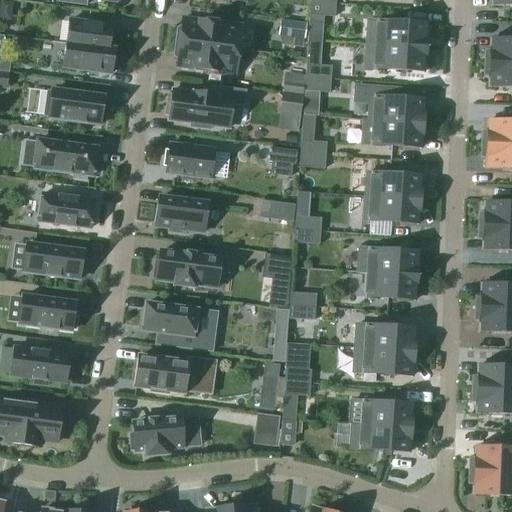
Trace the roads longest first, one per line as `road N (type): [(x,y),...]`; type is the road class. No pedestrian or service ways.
road 1 (residential): [(460,0),(443,481),(434,511)]
road 2 (residential): [(156,0),(90,479)]
road 3 (residential): [(425,511),(272,469),(90,479)]
